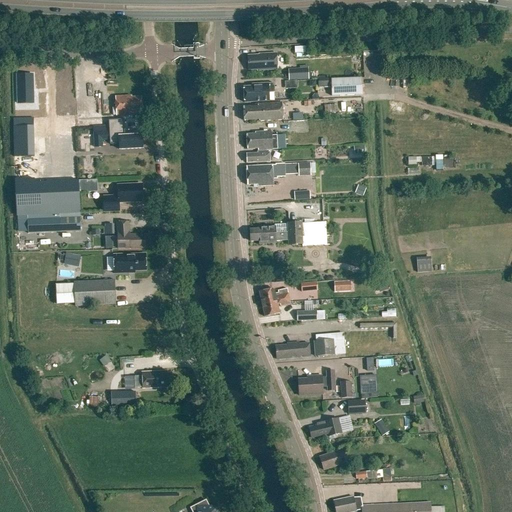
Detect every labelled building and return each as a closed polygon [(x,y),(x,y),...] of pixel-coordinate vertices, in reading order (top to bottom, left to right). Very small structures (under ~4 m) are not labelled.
[(259,55),(248,56),(248,71),(257,70),(257,71),(277,70),(276,54),(259,55)] [(288,70),(289,80),(309,79),(308,69),(288,70)] [(33,74),(17,75),(18,104),(34,104),(33,74)] [(331,87),(331,78),(318,78),(319,88),(331,87)] [(331,80),(332,97),(362,95),(362,78),(331,80)] [(252,87),(243,88),(244,103),(269,101),(268,93),(275,93),(274,84),(252,85),(252,87)] [(139,112),(142,112),(141,97),(131,98),(131,96),(115,97),(116,116),(139,115),(139,112)] [(246,107),(243,108),(244,121),(247,121),(258,120),(259,122),(283,120),(282,103),(257,105),(258,107),(246,108),(246,107)] [(33,118),(13,118),(14,156),(34,156),(33,118)] [(108,126),(92,127),(93,133),(94,148),(103,147),(102,141),(110,140),(110,144),(119,144),(120,150),(142,149),(142,135),(124,137),(124,130),(123,120),(107,121),(108,126)] [(255,134),(246,135),(247,149),(258,149),(258,151),(272,150),(277,149),(277,136),(272,136),(271,134),(271,132),(255,133),(255,134)] [(364,146),(354,146),(354,155),(365,154),(364,146)] [(258,152),(258,154),(246,154),(247,163),(270,162),(269,152),(258,152)] [(435,156),(436,169),(453,168),(452,155),(435,156)] [(408,164),(422,164),(422,166),(433,166),(433,157),(408,157),(408,164)] [(275,165),(246,167),(247,186),(258,185),(258,187),(273,186),(273,179),(277,179),(277,178),(284,177),(284,164),(275,164),(275,165)] [(297,165),(298,177),(310,177),(310,164),(297,165)] [(16,217),(80,214),(78,181),(33,183),(33,179),(14,180),(16,217)] [(117,185),(118,196),(103,197),(104,212),(119,212),(119,203),(143,202),(142,188),(136,188),(136,184),(117,185)] [(360,186),(357,194),(363,197),(366,189),(360,186)] [(308,193),(294,193),(294,202),(308,201),(308,193)] [(80,218),(59,219),(60,233),(81,232),(80,218)] [(117,236),(111,237),(111,250),(118,250),(144,249),(144,246),(145,246),(145,237),(141,237),(141,234),(129,235),(129,231),(129,232),(129,222),(117,222),(117,232),(117,236)] [(327,246),(326,222),(287,224),(288,234),(275,234),(275,227),(268,227),(258,228),(259,229),(250,230),(251,242),(259,242),(259,243),(279,242),(279,241),(290,241),(291,245),(302,245),(302,247),(327,246)] [(65,254),(62,265),(71,267),(74,256),(65,254)] [(145,254),(112,255),(113,275),(135,275),(135,273),(146,272),(145,254)] [(431,262),(417,263),(418,275),(432,274),(431,262)] [(66,285),(55,285),(56,305),(75,304),(75,307),(115,305),(114,280),(74,282),(74,284),(66,285)] [(334,293),(350,292),(349,282),(334,282),(334,293)] [(301,293),(317,291),(316,283),(300,285),(301,293)] [(275,294),(274,289),(259,293),(262,305),(289,299),(287,289),(278,291),(278,294),(275,294)] [(280,306),(290,304),(289,299),(262,305),(265,317),(279,314),(277,305),(280,305),(280,306)] [(316,311),(296,312),(297,322),(317,321),(316,321),(324,320),(324,312),(316,312),(316,311)] [(396,324),(360,324),(360,329),(391,329),(391,340),(396,340),(396,324)] [(343,355),(341,339),(313,342),(314,358),(343,355)] [(287,345),(275,346),(276,360),(310,357),(309,344),(299,344),(299,343),(287,344),(287,345)] [(375,375),(374,358),(366,358),(367,371),(369,371),(370,375),(375,375)] [(313,376),(313,379),(298,380),(299,396),(323,395),(322,388),(327,387),(327,391),(335,391),(334,371),(326,372),(326,377),(321,377),(321,376),(313,376)] [(134,378),(125,378),(126,392),(102,393),(103,412),(115,411),(115,410),(122,410),(122,408),(136,407),(135,392),(134,392),(134,388),(143,388),(143,389),(158,388),(158,385),(170,384),(170,374),(167,374),(166,372),(142,373),(142,376),(134,377),(134,378)] [(360,377),(361,395),(369,395),(369,377),(360,377)] [(341,399),(351,398),(350,382),(340,383),(341,399)] [(424,395),(413,397),(414,404),(425,402),(424,395)] [(347,402),(348,416),(365,415),(364,401),(347,402)] [(316,424),(317,427),(309,429),(311,438),(328,434),(329,437),(341,434),(338,419),(316,424)] [(382,436),(389,431),(383,423),(376,427),(382,436)] [(323,471),(341,465),(341,464),(346,462),(345,458),(340,459),(337,451),(319,457),(323,471)] [(376,474),(355,475),(356,481),(383,479),(383,484),(391,484),(390,471),(382,472),(382,473),(376,473),(376,474)] [(353,497),(334,501),(335,511),(353,511),(356,511),(353,497)] [(190,508),(192,511),(216,511),(217,508),(210,508),(206,500),(190,508)] [(430,503),(361,506),(361,511),(452,511),(452,506),(431,507),(430,503)]
